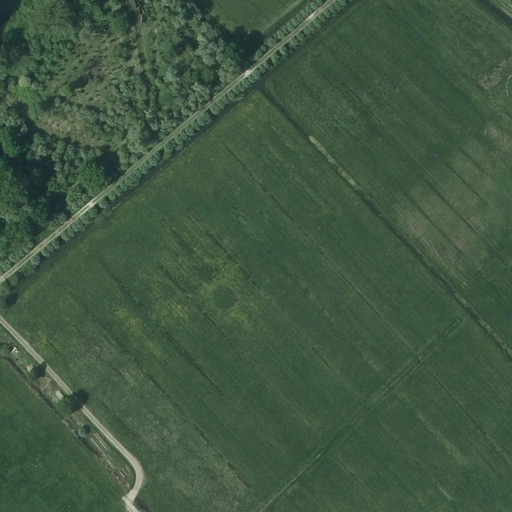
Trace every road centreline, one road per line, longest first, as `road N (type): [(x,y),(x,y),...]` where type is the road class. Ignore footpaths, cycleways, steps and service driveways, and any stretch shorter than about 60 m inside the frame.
road 1 (track): [(333,0),(0,281)]
road 2 (track): [(136,511),(126,501),(138,470),(0,321)]
